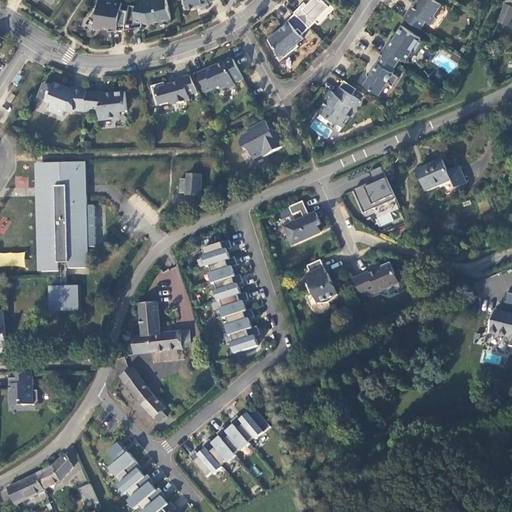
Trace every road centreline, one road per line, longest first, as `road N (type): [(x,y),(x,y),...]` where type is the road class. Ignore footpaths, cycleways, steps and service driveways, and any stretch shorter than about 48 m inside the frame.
road 1 (residential): [(241,208),(282,348),(157,453)]
road 2 (unclassified): [(511,87),(313,177)]
road 3 (residential): [(239,19),(169,51),(103,60),(67,54),(36,34)]
road 4 (unclassified): [(164,245),(131,286),(93,391)]
road 5 (residential): [(373,0),(323,68),(283,102)]
road 6 (unclassified): [(93,391),(56,445),(0,482)]
